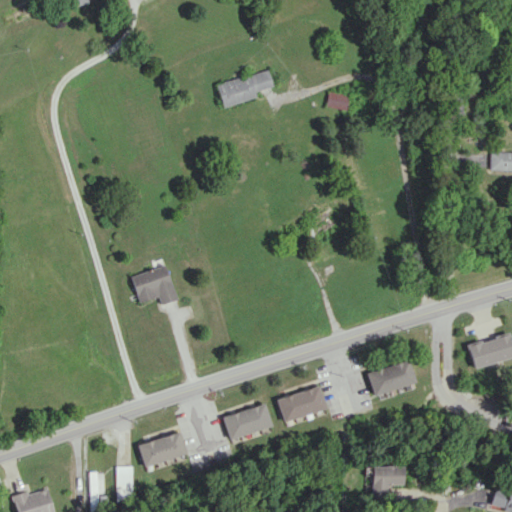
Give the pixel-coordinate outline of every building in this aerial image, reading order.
[(255,97),(253,91),(271,86),(266,69),(214,84),(220,106),(255,97)] [(344,110),(347,95),(326,90),(323,105),(344,110)] [(511,151),(488,150),(487,168),(511,169),(511,151)] [(156,296),(158,304),(175,299),(164,264),(128,275),(136,302),(156,296)] [(511,356),(511,350),(508,333),(465,344),(471,367),(511,356)] [(406,359),(364,372),(371,394),(413,381),(406,359)] [(316,385),(275,398),(282,421),(324,407),(316,385)] [(263,402),(220,416),(227,439),(270,425),(263,402)] [(135,444),(142,466),(184,453),(177,431),(135,444)] [(114,466),(115,495),(130,495),(129,465),(114,466)] [(400,465),(368,466),(369,501),(385,500),(385,485),(400,484),(400,465)] [(86,472),(87,510),(95,509),(95,493),(101,492),(101,471),(86,472)] [(511,490),(491,486),(487,507),(511,511),(511,490)] [(51,511),(44,487),(10,496),(14,511),(51,511)]
